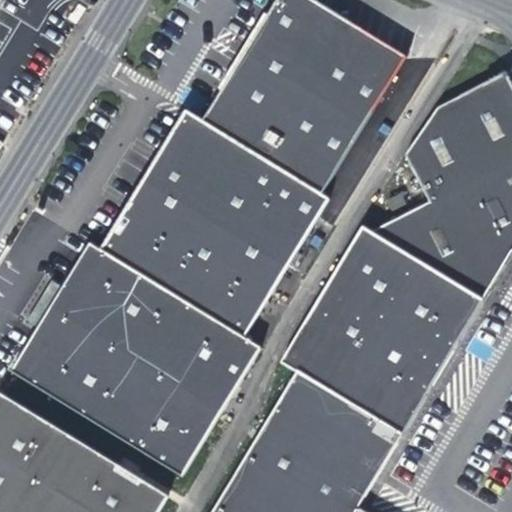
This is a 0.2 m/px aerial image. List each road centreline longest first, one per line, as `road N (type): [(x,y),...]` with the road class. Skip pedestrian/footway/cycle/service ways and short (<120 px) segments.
road 1 (unclassified): [(189,511),(268,384),(278,336),(472,1)]
road 2 (unclassified): [(0,199),(121,0)]
